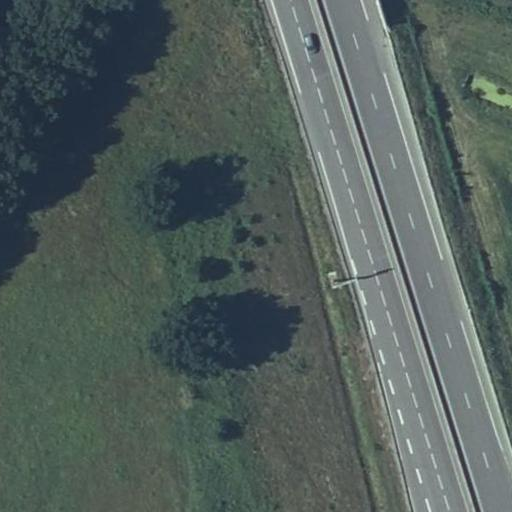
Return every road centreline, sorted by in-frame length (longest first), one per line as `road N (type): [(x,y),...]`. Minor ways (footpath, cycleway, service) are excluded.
road 1 (trunk): [(289,0),(447,511)]
road 2 (trunk): [(500,511),(343,0)]
